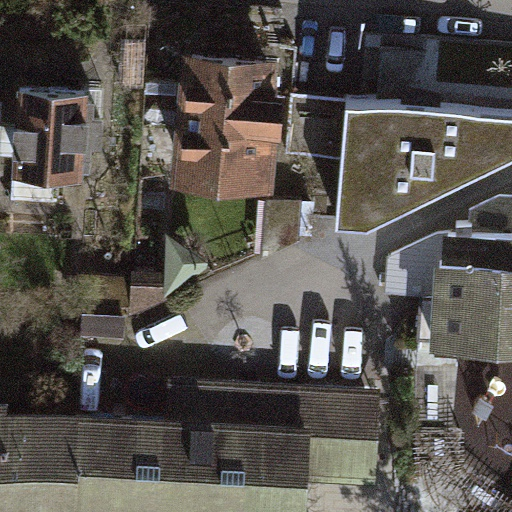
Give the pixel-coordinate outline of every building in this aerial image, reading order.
[(380,46),(376,97),(421,101),(425,51),(380,46)] [(193,54),(183,166),(271,173),(279,90),(265,89),(268,61),(193,54)] [(20,83),(15,162),(81,166),(82,161),(88,161),(90,136),(99,137),(101,110),(91,110),(93,92),(87,92),(87,87),(20,83)] [(342,156),(347,95),(292,90),(287,151),(342,156)] [(342,156),(337,217),(368,219),(511,150),(511,108),(421,101),(376,97),(347,95),(342,156)] [(300,236),(303,197),(269,196),(266,252),(300,236)] [(511,234),(448,230),(438,231),(392,253),(390,285),(423,288),(420,333),(436,334),(436,337),(511,341),(511,234)] [(166,293),(169,273),(135,270),(132,309),(166,293)] [(122,302),(125,275),(86,272),(84,299),(122,302)] [(78,412),(78,416),(72,511),(302,511),(306,444),(363,447),(366,387),(306,384),(306,394),(261,391),(262,381),(234,379),(233,390),(172,387),(170,417),(78,412)] [(68,511),(72,511),(78,416),(3,412),(3,399),(0,398),(0,511),(31,511),(31,508),(68,510),(68,511)]
